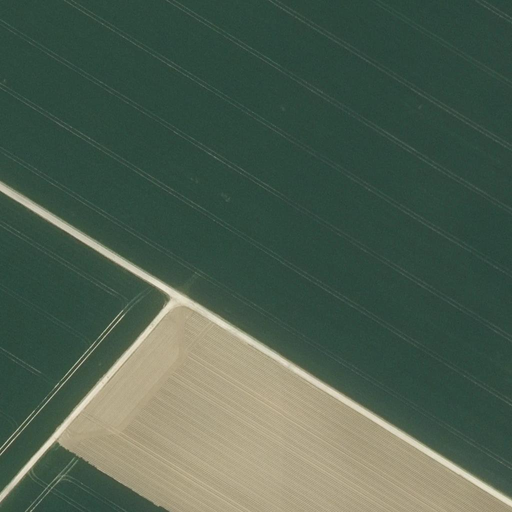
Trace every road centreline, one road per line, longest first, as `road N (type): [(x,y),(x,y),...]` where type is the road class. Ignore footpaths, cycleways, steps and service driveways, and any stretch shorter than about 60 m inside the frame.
road 1 (track): [(0,186),(511,502)]
road 2 (track): [(177,296),(0,499)]
